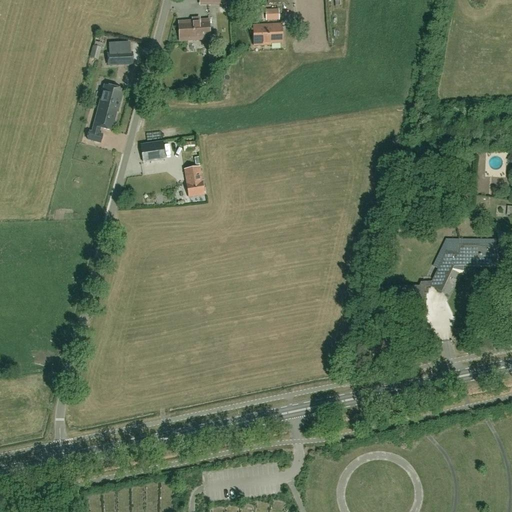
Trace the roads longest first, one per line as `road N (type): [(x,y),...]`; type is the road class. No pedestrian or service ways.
road 1 (unclassified): [(62,461),(62,395),(167,0)]
road 2 (primary): [(62,461),(511,366)]
